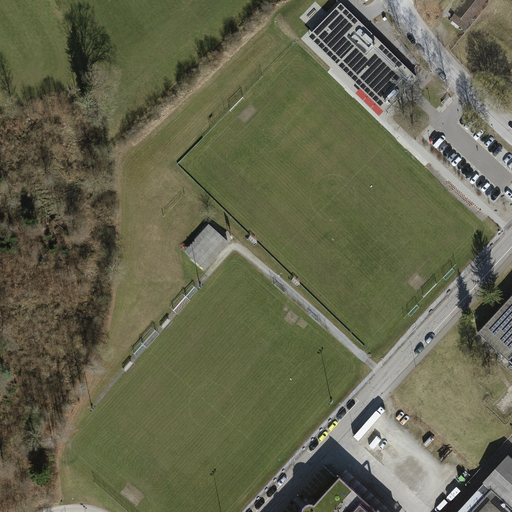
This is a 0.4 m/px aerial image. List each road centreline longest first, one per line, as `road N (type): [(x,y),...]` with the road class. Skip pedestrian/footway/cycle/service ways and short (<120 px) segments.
road 1 (unclassified): [(262,511),(511,242)]
road 2 (tertiary): [(511,134),(393,0)]
